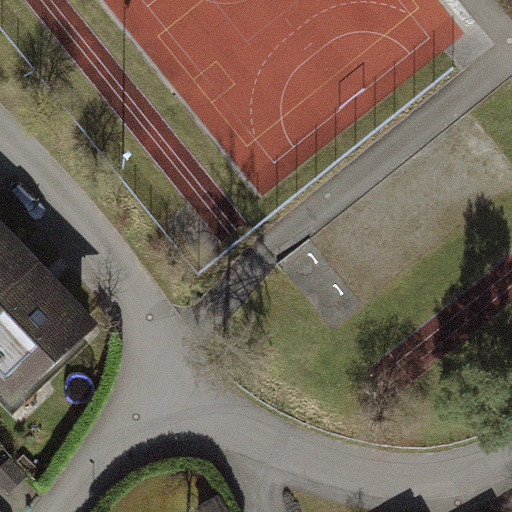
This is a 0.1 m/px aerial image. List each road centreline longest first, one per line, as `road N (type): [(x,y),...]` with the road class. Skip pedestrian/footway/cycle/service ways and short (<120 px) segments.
road 1 (residential): [(162,382),(364,462),(482,464),(511,444)]
road 2 (residential): [(0,142),(143,310),(162,382)]
road 3 (residential): [(52,511),(162,382)]
